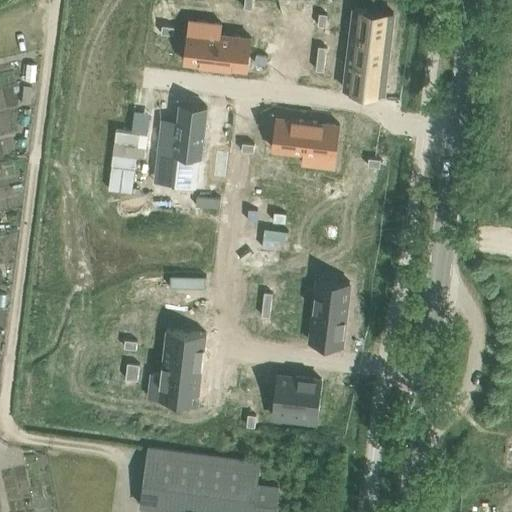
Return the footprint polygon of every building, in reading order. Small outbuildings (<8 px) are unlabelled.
[(245,0),(244,7),(252,8),(253,0),(245,0)] [(354,7),(351,35),(390,39),(394,12),(354,7)] [(319,12),(318,24),(326,25),(328,13),(319,12)] [(189,19),(184,61),(216,65),(221,22),(189,19)] [(221,22),(216,65),(248,68),(252,37),(221,33),(222,23),(221,22)] [(162,24),(161,32),(173,34),(174,26),(162,24)] [(351,35),(348,61),(387,65),(390,39),(351,35)] [(319,45),(317,57),(325,58),(327,46),(319,45)] [(317,57),(316,69),(324,70),(325,58),(317,57)] [(348,61),(345,88),(384,93),(387,65),(348,61)] [(165,114),(159,159),(179,161),(177,180),(198,183),(202,151),(205,151),(210,103),(182,100),(180,116),(165,114)] [(276,116),(273,148),(303,152),(302,162),(303,162),(308,120),(276,116)] [(308,120),(303,162),(335,166),(340,124),(308,120)] [(243,142),(242,150),(254,151),(255,143),(243,142)] [(216,150),(213,176),(226,178),(229,152),(216,150)] [(369,157),(368,165),(380,166),(381,158),(369,157)] [(130,187),(127,211),(199,219),(201,196),(130,187)] [(322,282),(318,312),(350,316),(353,286),(322,282)] [(265,291),(263,303),(271,304),(273,292),(265,291)] [(263,303),(262,315),(270,316),(271,304),(263,303)] [(318,312),(314,343),(346,347),(350,316),(318,312)] [(167,327),(164,351),(204,356),(207,332),(167,327)] [(125,338),(125,347),(137,348),(138,340),(125,338)] [(152,372),(152,373),(201,379),(204,356),(164,351),(162,373),(152,372)] [(128,362),(127,370),(139,371),(140,363),(128,362)] [(127,370),(126,378),(138,379),(139,371),(127,370)] [(152,373),(149,397),(198,402),(201,379),(152,373)] [(278,373),(273,415),(316,420),(322,378),(300,376),(278,373)] [(248,414),(247,426),(255,427),(256,415),(248,414)] [(141,505),(193,511),(274,511),(279,485),(257,482),(260,461),(149,445),(141,505)]
